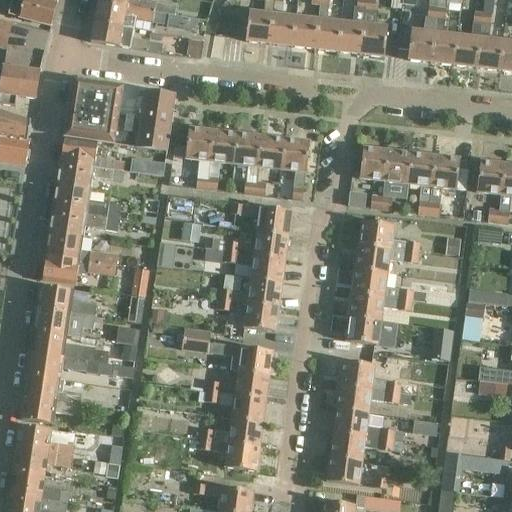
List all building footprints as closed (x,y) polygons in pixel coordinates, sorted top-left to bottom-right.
[(7,16),(20,20),(51,28),(57,5),(40,0),(7,0),(7,2),(11,3),(7,16)] [(127,0),(98,0),(98,4),(154,14),(156,4),(138,1),(138,2),(127,0)] [(268,46),(273,0),(265,0),(263,15),(249,14),(245,43),(268,46)] [(273,0),(268,46),(291,49),(295,19),(281,18),(283,0),(273,0)] [(310,0),(310,7),(319,8),(320,0),(310,0)] [(314,51),(337,54),(341,24),(326,23),(329,0),(320,0),(319,8),(317,22),(318,22),(314,51)] [(366,0),(367,1),(365,13),(363,27),(364,27),(360,57),(384,59),(387,30),(376,29),(378,13),(375,13),(376,0),(366,0)] [(402,0),(391,0),(391,10),(401,11),(402,0)] [(407,62),(430,65),(438,2),(437,0),(428,0),(428,5),(429,5),(428,17),(425,17),(423,33),(411,32),(407,62)] [(476,70),(499,72),(503,43),(489,41),(493,0),(484,0),(483,15),(482,15),(476,70)] [(430,65),(453,67),(456,37),(443,36),(446,10),(447,3),(438,2),(430,65)] [(166,16),(154,14),(98,4),(94,24),(134,30),(136,21),(168,26),(169,17),(166,16)] [(168,7),(166,16),(169,17),(174,18),(176,8),(168,7)] [(453,67),(476,70),(482,15),(474,14),(471,39),(456,37),(453,67)] [(295,19),(291,49),(314,51),(318,22),(317,22),(295,19)] [(191,20),(188,33),(196,34),(198,21),(191,20)] [(12,25),(0,21),(0,50),(4,52),(12,25)] [(132,41),(134,30),(94,24),(90,44),(130,51),(147,54),(147,52),(160,54),(162,46),(132,41)] [(341,24),(337,54),(360,57),(364,27),(363,27),(341,24)] [(188,42),(185,57),(199,59),(201,44),(188,42)] [(499,72),(511,73),(511,43),(503,43),(499,72)] [(0,106),(15,108),(17,99),(35,101),(39,73),(4,68),(0,91),(0,106)] [(66,126),(64,138),(114,146),(124,118),(122,89),(73,81),(66,126)] [(146,92),(137,119),(137,149),(167,154),(174,107),(175,97),(146,92)] [(0,164),(5,165),(25,168),(29,142),(27,142),(27,139),(29,137),(31,129),(29,126),(30,123),(0,112),(0,164)] [(135,119),(126,118),(123,133),(132,135),(135,119)] [(208,179),(209,163),(210,163),(213,132),(189,130),(185,161),(199,162),(196,191),(206,192),(208,179)] [(213,132),(210,163),(232,166),(236,135),(213,132)] [(236,135),(232,166),(257,169),(260,138),(236,135)] [(257,169),(281,172),(284,141),(260,138),(257,169)] [(60,164),(110,172),(112,162),(95,160),(97,145),(64,140),(60,164)] [(284,141),(281,172),(295,173),(292,202),(302,203),(305,174),(306,175),(309,144),(284,141)] [(359,181),(383,183),(387,152),(363,150),(359,181)] [(387,152),(383,183),(407,186),(411,155),(387,152)] [(435,158),(411,155),(407,186),(421,188),(418,217),(428,218),(435,158)] [(459,161),(435,158),(428,218),(439,219),(442,191),(455,192),(459,161)] [(132,161),(130,174),(163,178),(165,165),(132,161)] [(123,172),(125,164),(112,162),(111,170),(123,172)] [(480,163),(478,183),(476,195),(500,198),(504,166),(480,163)] [(60,164),(57,188),(90,193),(92,179),(122,184),(123,174),(110,172),(60,164)] [(501,198),(499,212),(498,226),(508,227),(511,199),(511,198),(511,166),(504,166),(500,198),(501,198)] [(208,179),(206,192),(216,193),(218,180),(208,179)] [(255,183),(245,182),(244,196),(254,197),(255,183)] [(266,185),(255,183),(254,197),(264,198),(266,185)] [(118,221),(127,222),(128,215),(120,214),(120,207),(88,202),(90,193),(57,188),(53,211),(118,221)] [(372,198),(370,211),(380,212),(382,199),(372,198)] [(382,199),(380,212),(390,213),(392,200),(382,199)] [(257,233),(287,238),(291,213),(260,209),(260,210),(232,206),(230,216),(243,218),(259,220),(257,233)] [(53,211),(50,235),(83,240),(84,229),(117,233),(118,221),(53,211)] [(498,226),(499,212),(490,211),(488,225),(498,226)] [(359,247),(419,255),(421,246),(391,241),(393,227),(362,223),(359,247)] [(478,232),(477,244),(501,247),(502,235),(478,232)] [(257,233),(253,258),(284,263),(287,238),(257,233)] [(50,235),(46,259),(116,269),(118,259),(81,253),(83,240),(50,235)] [(459,259),(461,241),(447,240),(446,258),(459,259)] [(226,244),(225,254),(238,255),(239,246),(226,244)] [(356,271),(387,275),(389,262),(418,266),(419,255),(359,247),(356,271)] [(250,282),(281,286),(284,263),(253,258),(238,255),(225,254),(206,252),(205,262),(252,268),(250,282)] [(46,259),(42,282),(76,287),(77,276),(83,276),(83,274),(115,278),(116,269),(46,259)] [(426,295),(385,289),(387,275),(356,271),(353,295),(412,304),(412,303),(425,305),(426,295)] [(232,304),(247,305),(278,310),(281,286),(250,282),(248,295),(220,291),(219,302),(232,304)] [(42,288),(38,310),(94,319),(95,318),(96,306),(71,302),(73,293),(42,288)] [(353,295),(349,318),(380,323),(382,310),(411,314),(412,304),(353,295)] [(219,302),(217,312),(230,314),(232,304),(219,302)] [(278,310),(247,305),(244,330),(275,334),(278,310)] [(465,305),(464,319),(483,321),(484,307),(465,305)] [(511,323),(511,310),(502,309),(501,316),(500,322),(511,323)] [(35,333),(66,337),(68,328),(79,329),(80,325),(91,327),(90,334),(103,335),(105,320),(95,318),(94,319),(38,310),(35,333)] [(152,311),(150,326),(161,327),(164,313),(152,311)] [(380,323),(349,318),(346,343),(377,348),(380,323)] [(238,373),(269,378),(272,354),(213,346),(209,346),(210,335),(184,331),(181,352),(232,359),(230,372),(238,373)] [(433,331),(429,361),(448,364),(450,364),(453,334),(452,334),(433,331)] [(35,333),(31,355),(92,364),(94,352),(64,347),(66,337),(35,333)] [(120,363),(134,365),(137,349),(123,346),(120,363)] [(95,352),(93,364),(106,366),(108,354),(95,352)] [(28,377),(59,382),(61,370),(86,374),(85,376),(96,377),(98,365),(92,364),(31,355),(28,377)] [(374,367),(363,366),(343,363),(340,387),(413,398),(414,387),(372,381),(374,367)] [(113,378),(132,381),(133,381),(135,371),(114,368),(113,378)] [(511,374),(481,370),(480,383),(511,386),(511,374)] [(265,402),(269,378),(238,373),(234,398),(265,402)] [(28,377),(25,400),(80,408),(81,396),(58,392),(59,382),(28,377)] [(208,383),(206,393),(219,395),(221,385),(208,383)] [(478,396),(511,400),(511,386),(480,383),(478,396)] [(340,387),(337,411),(367,416),(369,402),(410,408),(411,398),(413,398),(340,387)] [(233,408),(231,421),(262,425),(265,402),(234,398),(219,395),(206,393),(205,404),(233,408)] [(25,400),(21,422),(52,427),(54,415),(78,418),(80,408),(25,400)] [(367,416),(337,411),(334,435),(403,445),(404,434),(365,429),(367,416)] [(262,425),(231,421),(229,435),(186,429),(184,440),(200,442),(259,450),(262,425)] [(413,433),(438,436),(439,427),(414,423),(413,433)] [(126,426),(125,425),(114,424),(111,438),(124,440),(126,426)] [(51,432),(20,427),(17,450),(71,460),(73,448),(49,445),(51,432)] [(334,435),(330,459),(360,464),(362,449),(402,455),(403,445),(334,435)] [(256,474),(259,450),(200,442),(198,452),(227,455),(225,470),(256,474)] [(119,468),(122,451),(110,449),(108,466),(119,468)] [(500,449),(498,462),(509,463),(510,450),(500,449)] [(17,450),(14,473),(44,478),(46,467),(70,471),(71,460),(17,450)] [(463,458),(461,471),(484,474),(507,477),(508,473),(509,463),(498,462),(463,458)] [(360,464),(330,459),(327,483),(357,488),(360,464)] [(107,466),(105,479),(117,481),(119,468),(108,466),(107,466)] [(14,473),(10,496),(67,505),(69,494),(43,489),(44,478),(14,473)] [(374,490),(387,491),(388,481),(375,479),(374,490)] [(221,500),(219,511),(250,511),(253,494),(194,486),(192,496),(221,500)] [(117,489),(116,489),(108,488),(107,501),(115,502),(117,489)] [(162,493),(160,505),(172,507),(174,495),(162,493)] [(66,511),(67,505),(10,496),(7,511),(66,511)] [(372,502),(370,511),(393,511),(393,505),(372,502)] [(323,511),(354,511),(355,507),(324,503),(323,511)]
